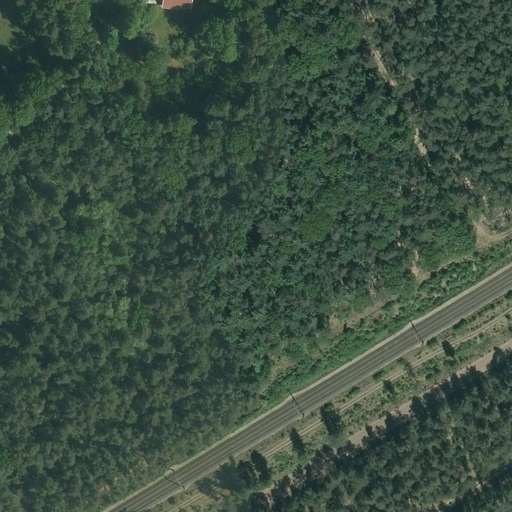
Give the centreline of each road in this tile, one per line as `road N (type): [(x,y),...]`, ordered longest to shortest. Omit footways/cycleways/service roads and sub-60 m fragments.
road 1 (track): [(172,511),(511,309)]
road 2 (track): [(256,0),(409,147),(422,128),(344,0)]
road 3 (track): [(511,228),(295,357),(262,392)]
road 4 (track): [(486,244),(422,128)]
